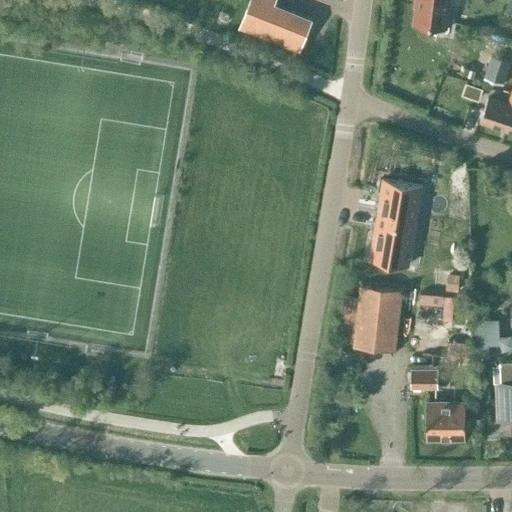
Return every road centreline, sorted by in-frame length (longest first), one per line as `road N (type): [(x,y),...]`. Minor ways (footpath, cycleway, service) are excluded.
road 1 (unclassified): [(286,472),(348,97)]
road 2 (secondary): [(0,422),(89,444),(286,472)]
road 3 (tertiary): [(286,472),(511,478)]
road 4 (residential): [(348,97),(511,157)]
